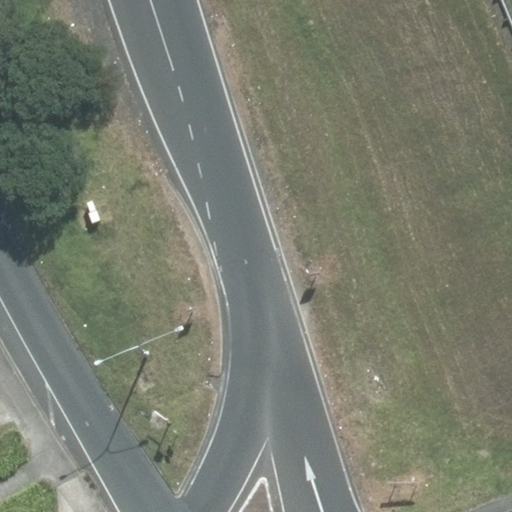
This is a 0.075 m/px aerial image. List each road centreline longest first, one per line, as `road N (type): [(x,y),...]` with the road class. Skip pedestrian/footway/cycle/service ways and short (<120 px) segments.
road 1 (motorway): [(266,351),(151,0)]
road 2 (secondary): [(163,511),(68,379),(0,248)]
road 3 (motorway): [(192,511),(239,434),(266,351)]
road 4 (motorway): [(306,511),(266,351)]
